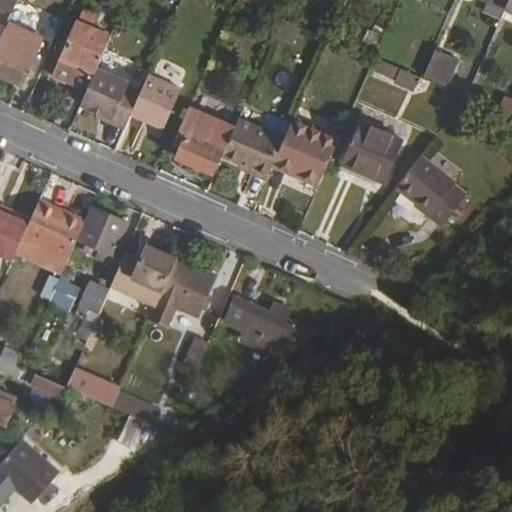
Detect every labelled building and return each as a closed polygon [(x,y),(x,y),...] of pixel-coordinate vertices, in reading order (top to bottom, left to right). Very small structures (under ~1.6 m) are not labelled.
[(499,17),(504,0),(486,0),(483,12),(499,17)] [(6,28),(0,42),(0,75),(24,86),(29,74),(37,56),(9,44),(15,31),(17,32),(23,17),(13,12),(6,28)] [(78,22),(55,75),(88,89),(98,68),(111,37),(78,22)] [(436,50),(424,76),(448,86),(459,60),(436,50)] [(37,56),(29,74),(35,77),(42,59),(37,56)] [(412,87),(418,75),(380,60),(375,73),(412,87)] [(88,89),(81,105),(102,114),(113,119),(111,124),(126,131),(132,117),(142,93),(128,87),(130,81),(98,68),(88,89)] [(142,93),(132,117),(164,131),(181,91),(149,77),(142,93)] [(192,104),(175,142),(185,146),(181,157),(215,172),(232,132),(235,133),(238,126),(192,104)] [(339,142),(329,165),(375,186),(379,179),(386,182),(404,142),(350,118),(339,142)] [(255,176),(268,181),(275,165),(286,141),(240,121),(238,126),(235,133),(224,158),(244,167),(256,172),(255,176)] [(286,141),(275,165),(320,185),(329,165),(339,142),(294,122),(286,141)] [(423,157),(398,190),(431,216),(430,219),(442,228),(467,195),(456,187),(457,185),(423,157)] [(243,171),(255,176),(256,172),(244,167),(243,171)] [(0,204),(0,211),(10,216),(12,210),(0,204)] [(94,207),(80,241),(86,244),(84,250),(91,253),(93,247),(99,249),(114,256),(128,222),(94,207)] [(29,224),(18,249),(64,268),(81,229),(35,209),(29,224)] [(0,255),(12,261),(13,261),(18,249),(29,224),(10,216),(0,211),(0,255)] [(138,267),(134,276),(165,289),(177,261),(178,259),(147,245),(138,267)] [(99,249),(96,257),(110,263),(114,256),(99,249)] [(123,260),(112,286),(127,292),(134,276),(138,267),(123,260)] [(165,289),(161,298),(199,315),(216,278),(177,261),(165,289)] [(59,280),(50,301),(71,311),(80,290),(59,280)] [(93,282),(80,309),(98,317),(111,289),(93,282)] [(244,330),(240,338),(283,357),(317,333),(288,320),(292,310),(274,302),(270,312),(237,297),(225,322),(244,330)] [(94,327),(85,348),(99,354),(107,333),(94,327)] [(196,336),(183,365),(197,371),(210,342),(196,336)] [(0,359),(0,372),(58,398),(68,388),(21,368),(0,359)] [(68,388),(113,407),(118,394),(120,390),(75,371),(68,387),(68,388)] [(0,422),(7,425),(14,409),(13,408),(17,400),(0,392),(0,422)] [(113,407),(156,427),(162,413),(118,394),(113,407)] [(0,465),(0,477),(32,504),(58,474),(21,441),(0,465)]
